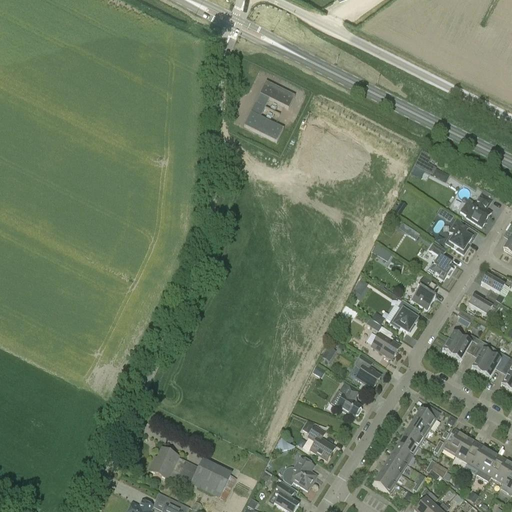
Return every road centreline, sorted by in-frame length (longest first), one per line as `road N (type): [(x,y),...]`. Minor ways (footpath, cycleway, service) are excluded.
road 1 (tertiary): [(80,511),(207,244),(221,67),(232,29)]
road 2 (unclassified): [(511,121),(273,0)]
road 3 (primary): [(511,163),(307,60)]
road 4 (residential): [(415,375),(415,359),(480,256)]
road 5 (residential): [(415,375),(337,488)]
